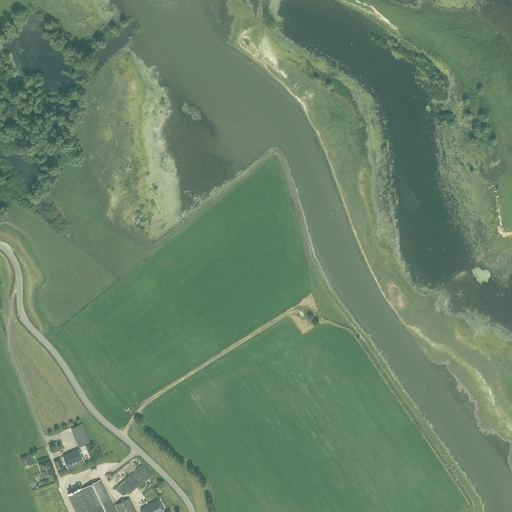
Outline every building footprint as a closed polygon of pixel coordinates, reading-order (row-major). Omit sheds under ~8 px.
[(82,423),(72,428),(79,446),(89,442),(82,423)] [(79,449),(64,454),(70,467),(84,461),(79,449)] [(54,461),(58,469),(63,467),(59,459),(54,461)] [(39,465),(44,477),(55,473),(50,461),(39,465)] [(116,511),(110,499),(100,479),(68,495),(76,511),(116,511)] [(145,501),(156,497),(154,492),(143,496),(145,501)] [(116,505),(119,511),(136,511),(129,498),(116,505)] [(158,498),(141,508),(142,511),(171,511),(170,510),(165,511),(163,511),(164,511),(165,511),(158,498)]
